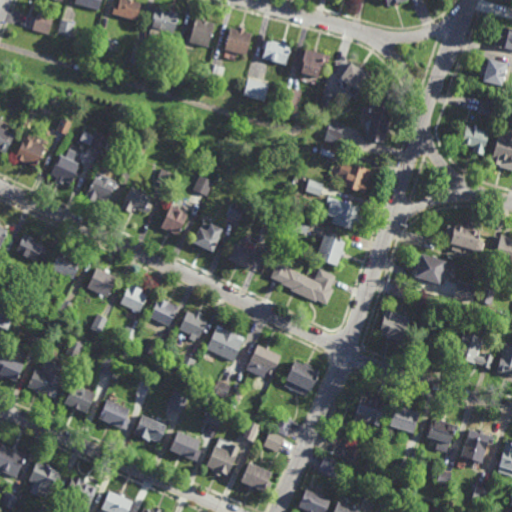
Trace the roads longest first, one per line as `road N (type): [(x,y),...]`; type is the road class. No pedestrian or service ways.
road 1 (residential): [(511,407),(346,353),(0,186)]
road 2 (residential): [(471,0),(338,375),(277,511)]
road 3 (residential): [(0,408),(233,511)]
road 4 (residential): [(423,121),(414,88),(380,45),(244,0)]
road 5 (residential): [(331,25),(394,37),(422,33),(448,24),(470,0)]
road 6 (residential): [(511,204),(478,195),(447,174),(424,133)]
